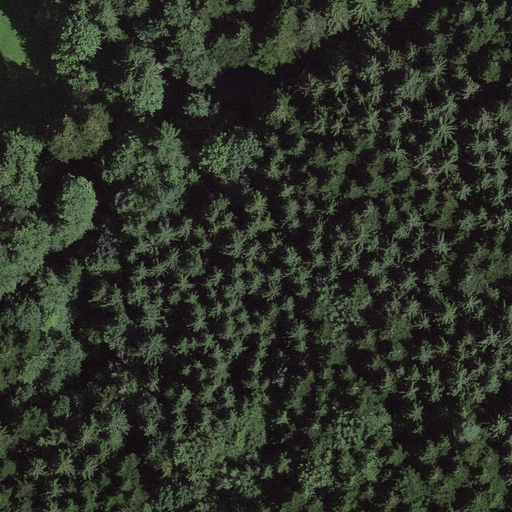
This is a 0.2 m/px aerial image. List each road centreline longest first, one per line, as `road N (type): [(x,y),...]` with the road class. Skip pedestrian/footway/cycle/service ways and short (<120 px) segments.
road 1 (track): [(116,0),(180,76),(217,88),(483,0)]
road 2 (track): [(198,87),(137,141),(0,229)]
